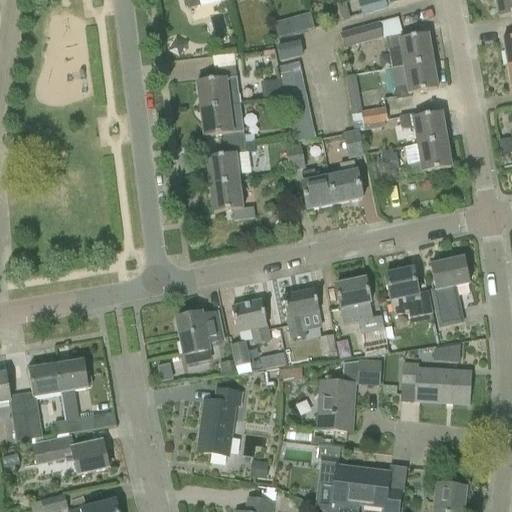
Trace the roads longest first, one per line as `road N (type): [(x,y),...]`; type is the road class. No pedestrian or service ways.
road 1 (residential): [(158,288),(489,216)]
road 2 (residential): [(120,0),(158,288)]
road 3 (residential): [(504,442),(505,342),(489,216)]
road 4 (residential): [(489,216),(453,0)]
road 5 (residential): [(160,511),(128,365)]
